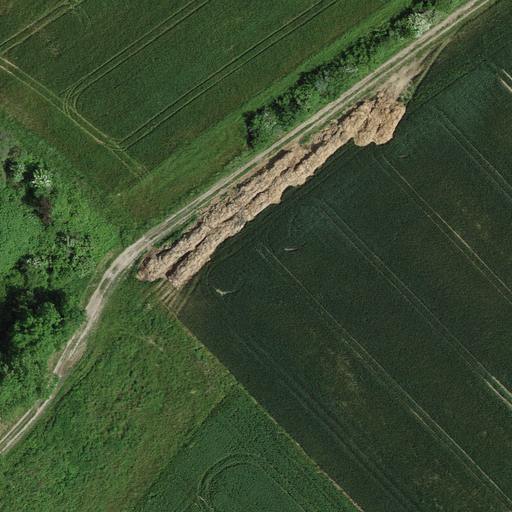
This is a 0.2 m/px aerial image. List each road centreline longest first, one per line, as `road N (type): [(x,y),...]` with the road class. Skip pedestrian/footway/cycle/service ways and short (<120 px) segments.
road 1 (track): [(0,452),(79,376),(105,284),(121,261),(485,0)]
road 2 (track): [(511,67),(401,141)]
